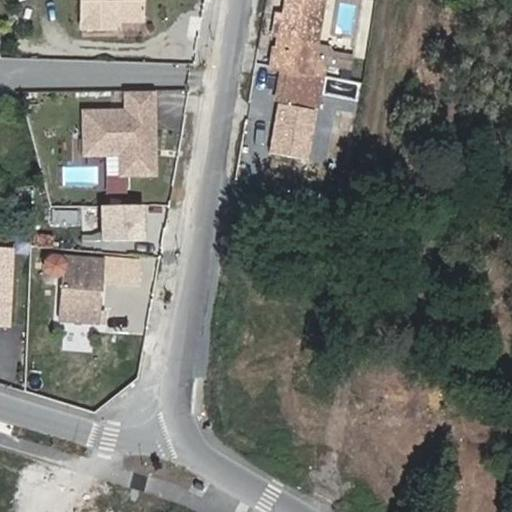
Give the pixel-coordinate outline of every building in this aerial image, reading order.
[(81,0),(82,34),(96,34),(114,34),(115,34),(115,23),(121,23),(148,22),(146,0),(81,0)] [(316,0),(288,0),(277,70),(289,72),(283,101),(301,104),(301,102),(305,75),(307,64),(313,25),(316,0)] [(328,0),(316,0),(313,25),(307,64),(305,75),(301,102),(301,104),(309,105),(314,77),(328,0)] [(324,79),(314,77),(309,105),(319,107),(324,79)] [(157,90),(124,90),(125,106),(82,107),(83,154),(121,153),(121,174),(158,174),(157,90)] [(60,166),(60,186),(99,186),(99,166),(60,166)] [(106,202),(104,234),(141,236),(143,204),(106,202)] [(24,255),(0,253),(0,324),(23,326),(24,255)] [(106,256),(104,276),(135,278),(137,258),(106,256)] [(60,273),(61,272),(59,321),(94,323),(98,262),(63,260),(62,265),(61,264),(61,263),(61,262),(60,261),(59,261),(58,260),(57,259),(56,259),(55,259),(54,259),(53,259),(52,259),(51,259),(50,259),(49,260),(48,260),(48,261),(47,262),(46,262),(46,263),(45,264),(45,265),(45,266),(45,267),(45,268),(45,269),(45,270),(45,271),(46,271),(46,272),(47,273),(47,274),(48,274),(49,275),(50,275),(51,276),(52,276),(53,276),(54,276),(55,276),(56,276),(57,276),(58,275),(59,275),(60,274),(60,273)]
